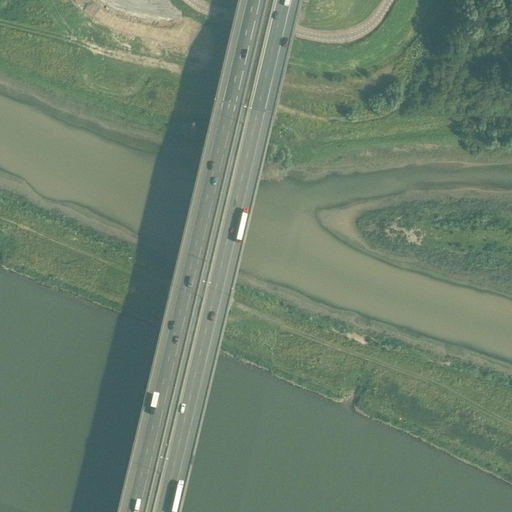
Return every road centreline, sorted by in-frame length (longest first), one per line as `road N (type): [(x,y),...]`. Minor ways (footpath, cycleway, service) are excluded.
road 1 (motorway): [(164,511),(286,0)]
road 2 (motorway): [(256,0),(134,511)]
road 3 (tertiary): [(390,0),(367,28),(340,39),(168,0)]
